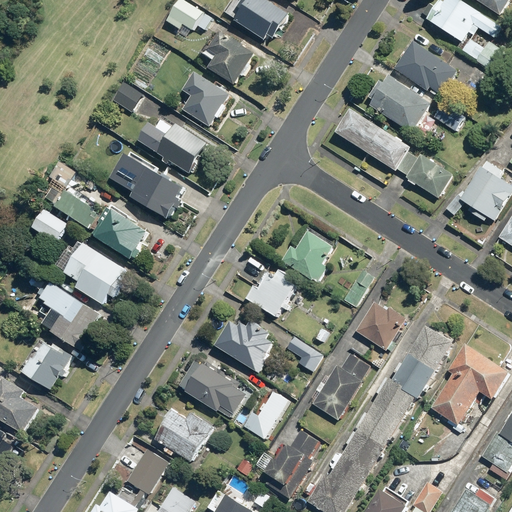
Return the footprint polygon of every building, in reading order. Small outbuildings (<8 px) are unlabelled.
[(293,17),(265,0),(248,0),(242,10),(246,12),(239,24),(270,43),(273,39),(278,42),(293,17)] [(488,49),(474,40),(482,29),(496,38),(504,27),(463,0),(450,0),(449,2),(446,0),(442,0),(437,8),(431,4),(425,14),(431,18),(430,20),(465,43),(469,45),(465,52),(480,61),(480,62),(496,73),(508,53),(492,43),(488,49)] [(511,0),(477,0),(504,17),(511,3),(511,0)] [(192,20),(209,30),(216,20),(199,9),(192,20)] [(258,55),(224,34),(210,56),(218,61),(211,71),(237,88),(244,78),(245,79),(254,65),(252,64),(258,55)] [(460,72),(417,42),(398,70),(438,97),(440,94),(444,96),(460,72)] [(235,97),(199,75),(187,94),(194,98),(185,112),(214,130),(221,120),(222,121),(231,107),(229,106),(235,97)] [(373,107),(415,135),(435,106),(393,78),(389,84),(384,81),(372,99),(377,102),(373,107)] [(116,103),(134,114),(146,96),(129,84),(116,103)] [(437,118),(457,131),(466,118),(445,104),(437,118)] [(422,159),(412,153),(415,149),(354,110),(339,134),(400,172),(401,172),(411,178),(409,180),(412,181),(411,182),(418,187),(419,186),(441,200),(457,176),(424,155),(422,159)] [(184,128),(183,130),(177,125),(163,146),(169,150),(164,156),(162,155),(161,157),(167,161),(166,163),(173,168),(176,164),(194,177),(214,147),(184,128)] [(178,181),(132,152),(110,188),(146,210),(147,208),(155,213),(156,211),(173,222),(180,211),(182,212),(190,201),(185,198),(189,191),(177,183),(178,181)] [(491,163),(487,169),(486,168),(465,198),(460,195),(449,211),(458,216),(468,202),(475,207),(472,212),(487,222),(491,217),(494,220),(497,222),(511,200),(511,185),(505,180),(506,178),(503,176),(505,172),(491,163)] [(70,189),(80,175),(64,164),(54,179),(70,189)] [(47,202),(97,233),(106,219),(98,215),(103,207),(75,190),(71,197),(57,188),(47,202)] [(100,240),(135,262),(144,249),(143,248),(152,235),(131,221),(132,218),(115,207),(97,236),(101,239),(100,240)] [(52,214),(40,231),(62,246),(74,228),(52,214)] [(511,222),(502,238),(511,244),(511,222)] [(309,226),(285,263),(320,285),(331,267),(327,264),(339,246),(309,226)] [(130,272),(89,247),(70,277),(85,286),(82,291),(108,306),(113,296),(118,299),(128,283),(125,280),(130,272)] [(347,300),(359,308),(378,278),(366,270),(347,300)] [(251,300),(279,318),(300,286),(293,282),(295,279),(283,271),(279,277),(270,272),(262,283),(261,285),(264,287),(262,290),(259,288),(258,290),(257,289),(251,297),(253,298),(251,300)] [(105,317),(49,282),(40,296),(45,300),(44,302),(50,305),(48,307),(56,312),(46,328),(86,354),(97,337),(93,335),(105,317)] [(359,332),(389,352),(410,320),(379,300),(359,332)] [(235,322),(219,347),(263,374),(274,356),(271,354),(277,344),(270,340),(274,334),(254,322),(250,327),(245,323),(242,327),(235,322)] [(329,475),(311,502),(326,511),(349,511),(422,401),(422,402),(460,344),(432,326),(396,381),(394,379),(331,476),(329,475)] [(318,339),(324,343),(330,334),(324,330),(318,339)] [(299,363),(316,373),(326,357),(297,339),(290,350),(303,358),(299,363)] [(28,375),(54,393),(77,359),(56,344),(54,347),(51,345),(40,362),(38,360),(28,375)] [(451,372),(456,376),(434,409),(461,427),(484,393),(497,401),(511,376),(511,372),(468,345),(451,372)] [(315,405),(341,422),(376,369),(353,354),(345,368),(341,365),(315,405)] [(183,388),(232,421),(236,416),(237,417),(251,396),(241,390),(245,385),(211,362),(209,366),(207,364),(206,366),(200,362),(183,388)] [(0,396),(0,419),(27,435),(43,409),(26,399),(30,394),(9,381),(0,396)] [(257,413),(248,427),(268,440),(292,403),(278,394),(263,417),(257,413)] [(157,438),(194,463),(217,429),(195,414),(191,419),(177,410),(157,438)] [(510,474),(511,471),(511,423),(507,432),(504,430),(485,457),(510,474)] [(0,459),(5,463),(16,447),(9,443),(11,441),(9,439),(11,436),(0,428),(0,459)] [(269,485),(293,500),(318,462),(312,459),(323,442),(304,430),(293,448),(289,445),(270,474),(274,477),(269,485)] [(173,463),(151,450),(131,483),(137,486),(133,493),(126,489),(122,497),(115,493),(106,508),(102,505),(97,511),(142,511),(144,510),(141,508),(149,494),(153,497),(173,463)] [(257,466),(247,460),(238,474),(248,480),(257,466)] [(433,511),(446,493),(430,483),(415,506),(424,511),(433,511)] [(193,511),(200,502),(177,487),(161,511),(193,511)] [(492,511),(496,507),(495,507),(499,501),(482,489),(478,495),(470,490),(454,511),(492,511)] [(384,492),(371,511),(410,511),(413,509),(384,492)] [(221,511),(255,511),(232,497),(221,511)]
